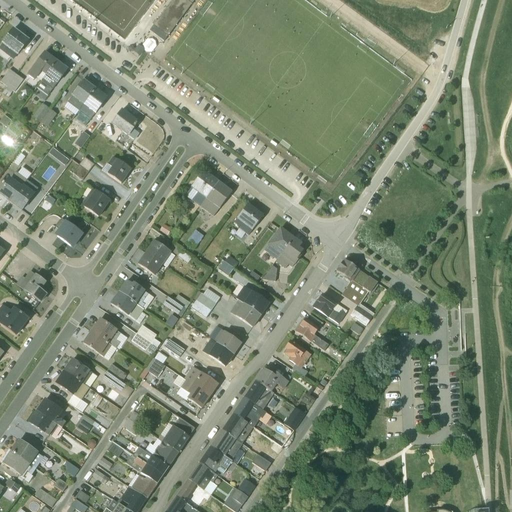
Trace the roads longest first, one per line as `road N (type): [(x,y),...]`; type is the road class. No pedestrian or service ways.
road 1 (unclassified): [(337,243),(433,97),(464,0)]
road 2 (track): [(511,222),(502,243),(498,308),(511,470)]
road 3 (residential): [(337,243),(202,433)]
road 4 (unclassified): [(59,511),(142,390),(202,433)]
road 5 (residential): [(8,0),(182,130)]
road 6 (residential): [(93,293),(198,141)]
road 7 (residential): [(182,130),(78,282)]
road 8 (residential): [(198,141),(337,243)]
road 9 (residential): [(0,430),(93,293)]
road 10 (track): [(501,0),(480,77),(492,151)]
road 11 (track): [(439,82),(327,0)]
road 12 (residential): [(78,282),(0,396)]
